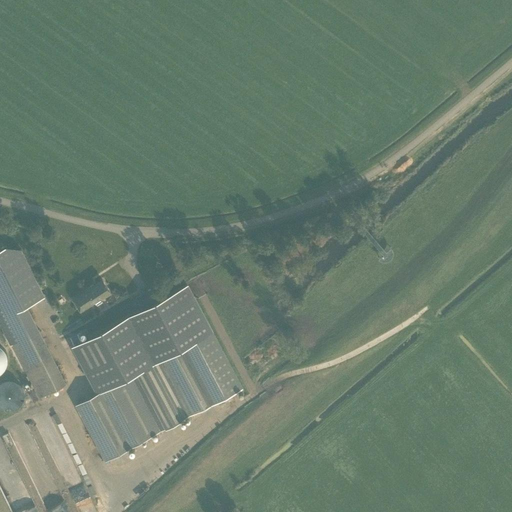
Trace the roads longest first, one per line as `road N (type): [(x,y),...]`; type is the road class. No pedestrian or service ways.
road 1 (unclassified): [(0,200),(140,232),(265,220),(381,168),(511,62)]
road 2 (track): [(250,397),(345,357),(428,307)]
